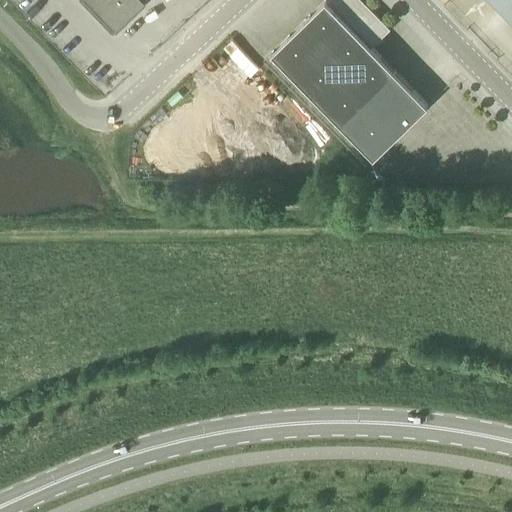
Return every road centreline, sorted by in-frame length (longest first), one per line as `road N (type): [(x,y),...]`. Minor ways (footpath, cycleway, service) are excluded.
road 1 (secondary): [(0,509),(140,453),(246,430),(376,424),(511,443)]
road 2 (residential): [(91,121),(118,118),(247,0)]
road 3 (residential): [(413,0),(511,100)]
road 4 (unclassified): [(0,23),(91,121)]
